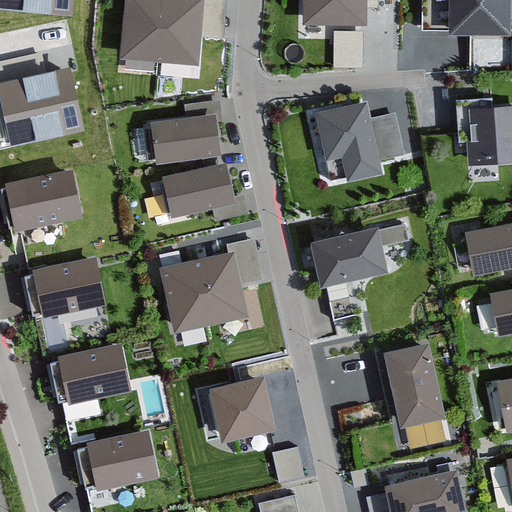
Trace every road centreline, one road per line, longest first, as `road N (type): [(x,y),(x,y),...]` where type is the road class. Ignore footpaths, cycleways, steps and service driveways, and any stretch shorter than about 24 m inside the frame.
road 1 (residential): [(249,0),(249,118),(336,511)]
road 2 (residential): [(0,345),(48,511)]
